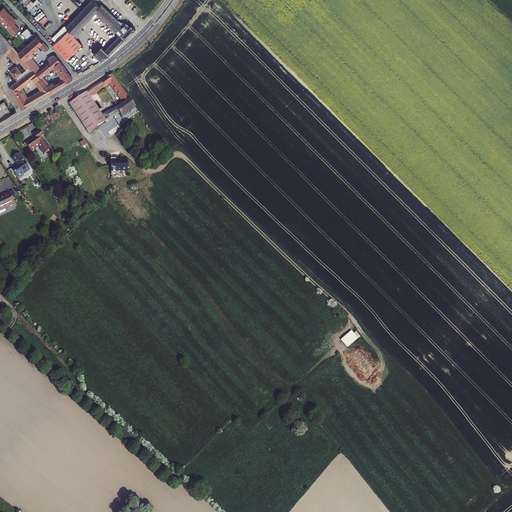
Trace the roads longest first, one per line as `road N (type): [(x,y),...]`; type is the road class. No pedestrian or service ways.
road 1 (secondary): [(172,0),(114,61),(0,131)]
road 2 (unknown): [(146,171),(123,148),(98,145),(65,92)]
